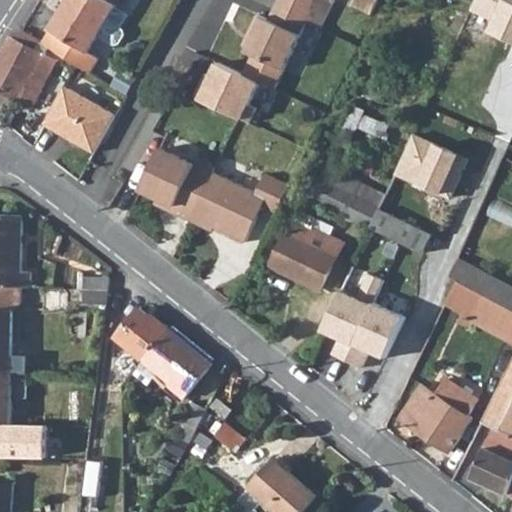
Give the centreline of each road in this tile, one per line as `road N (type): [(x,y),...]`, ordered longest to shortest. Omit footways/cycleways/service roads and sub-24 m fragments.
road 1 (residential): [(0,155),(458,511)]
road 2 (unknown): [(90,225),(214,0)]
